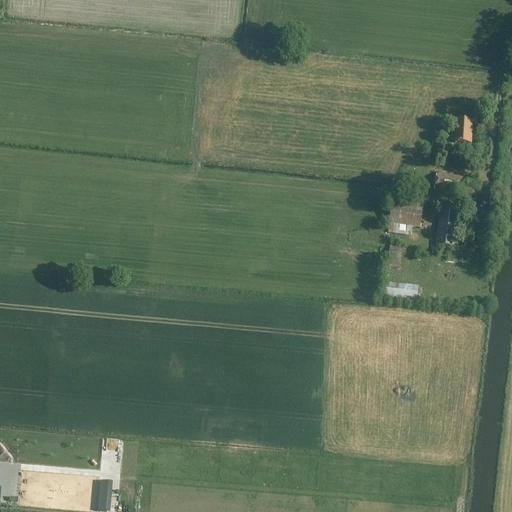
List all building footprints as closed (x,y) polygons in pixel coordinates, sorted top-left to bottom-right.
[(455,143),(471,144),(473,122),(457,120),(455,143)] [(433,193),(462,197),(462,199),(476,201),(479,180),(436,174),(433,193)] [(420,230),(424,204),(393,199),(388,233),(411,237),(412,229),(420,230)] [(462,214),(451,212),(452,206),(441,205),(435,246),(457,249),(462,214)] [(389,301),(419,300),(419,285),(388,286),(389,301)]
